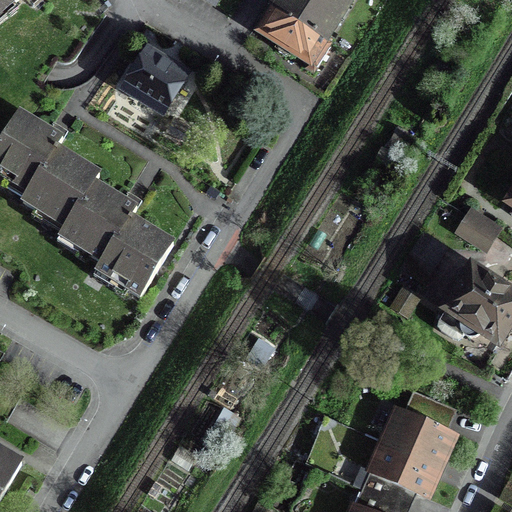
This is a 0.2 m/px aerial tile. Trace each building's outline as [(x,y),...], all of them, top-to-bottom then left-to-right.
[(0,0),(0,16),(20,0),(23,0),(32,10),(43,0),(0,0)] [(200,0),(213,8),(218,0),(200,0)] [(281,0),(278,5),(276,3),(273,1),(267,11),(273,14),(259,35),(276,46),(278,54),(284,58),(292,56),(309,67),(307,69),(306,72),(312,76),(316,71),(329,50),(323,46),(351,1),(351,0),(281,0)] [(162,115),(184,79),(146,56),(124,92),(162,115)] [(127,207),(92,186),(97,178),(55,153),(61,143),(52,138),(18,117),(0,145),(0,179),(26,196),(21,205),(65,231),(59,241),(100,266),(95,274),(139,301),(172,248),(129,222),(135,213),(127,207)] [(157,129),(188,148),(196,134),(173,119),(170,124),(163,120),(157,129)] [(459,236),(484,252),(494,235),(469,219),(459,236)] [(408,278),(422,286),(445,250),(431,241),(423,236),(400,272),(408,278)] [(510,298),(471,272),(444,314),(463,326),(462,329),(462,332),(463,336),(466,338),(469,340),(472,340),(476,338),(478,336),(497,348),(511,324),(511,296),(510,298)] [(417,302),(403,294),(391,313),(404,322),(417,302)] [(369,475),(414,495),(426,500),(438,474),(443,463),(453,440),(396,414),(369,475)] [(0,502),(23,465),(0,451),(0,502)] [(353,510),(357,511),(407,511),(414,495),(369,475),(361,492),(353,510)]
